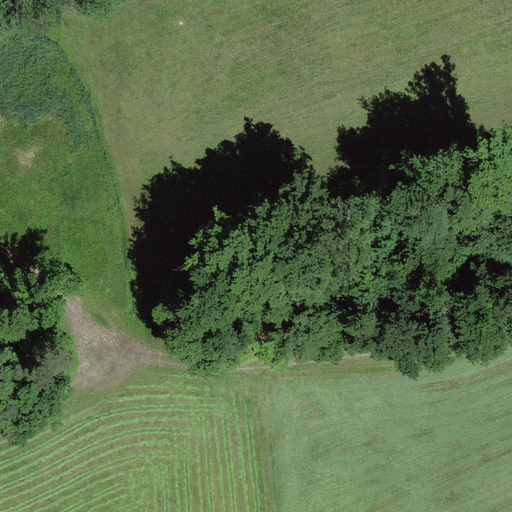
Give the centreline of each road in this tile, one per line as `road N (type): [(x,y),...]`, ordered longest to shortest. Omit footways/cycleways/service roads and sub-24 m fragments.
road 1 (track): [(112,334),(178,363),(334,344),(511,306)]
road 2 (track): [(112,334),(0,240)]
road 3 (track): [(0,419),(55,394),(112,334)]
